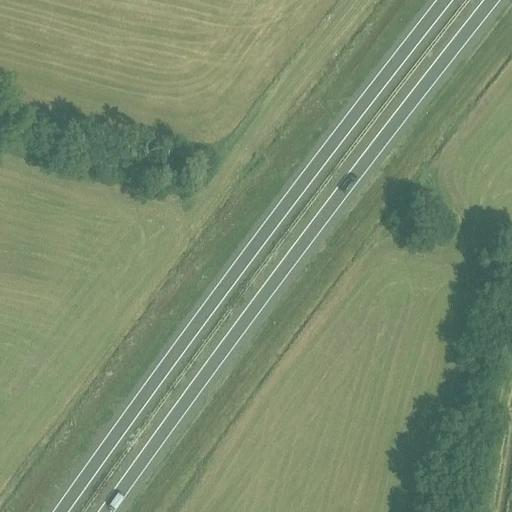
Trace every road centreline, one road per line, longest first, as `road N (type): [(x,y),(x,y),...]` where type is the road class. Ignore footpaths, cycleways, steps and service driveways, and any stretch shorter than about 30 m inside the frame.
road 1 (trunk): [(106,511),(287,260),(494,0)]
road 2 (trunk): [(447,0),(62,511)]
